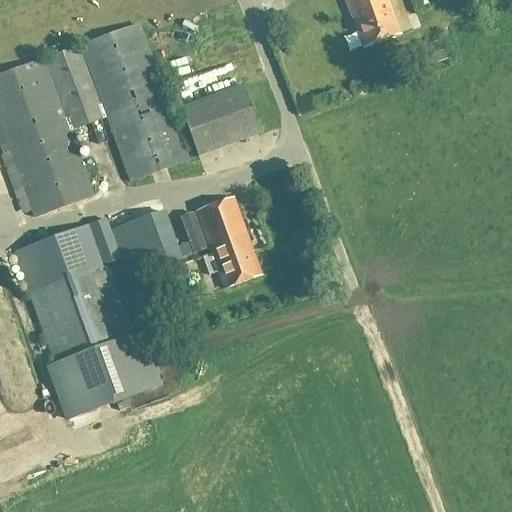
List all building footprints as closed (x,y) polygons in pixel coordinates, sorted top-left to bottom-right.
[(401,36),(387,0),(344,0),(364,51),(401,36)] [(0,76),(0,122),(8,145),(0,148),(3,156),(0,157),(22,216),(32,212),(34,220),(93,199),(70,133),(107,120),(129,184),(188,163),(140,27),(0,76)] [(246,81),(182,97),(194,147),(258,131),(246,81)] [(234,201),(198,214),(213,255),(203,259),(209,277),(219,274),(225,290),(261,277),(234,201)] [(182,265),(162,214),(111,233),(131,285),(182,265)] [(16,254),(21,266),(57,368),(51,370),(69,421),(159,389),(141,338),(134,340),(98,240),(107,237),(102,223),(16,254)] [(16,449),(0,456),(0,481),(25,471),(16,449)]
